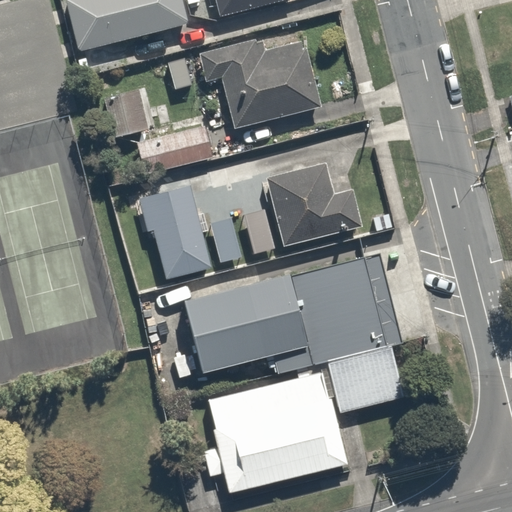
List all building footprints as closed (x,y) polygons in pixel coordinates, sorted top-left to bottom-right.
[(67,0),(80,50),(189,23),(183,0),(67,0)] [(213,0),(217,14),(282,0),(213,0)] [(323,108),(309,47),(262,58),(258,39),(200,52),(208,84),(222,81),(233,129),(323,108)] [(137,90),(103,103),(117,138),(150,125),(137,90)] [(147,178),(212,157),(200,123),(136,144),(147,178)] [(326,165),(265,179),(271,205),(242,212),(252,254),(366,227),(356,185),(332,190),(326,165)] [(163,282),(209,268),(187,184),(138,199),(163,282)] [(233,216),(206,223),(216,262),(244,255),(233,216)] [(179,301),(195,371),(263,356),(266,368),(327,354),(340,415),(410,399),(378,256),(179,301)] [(205,402),(215,444),(200,448),(207,478),(223,474),(228,494),(347,464),(324,372),(205,402)]
